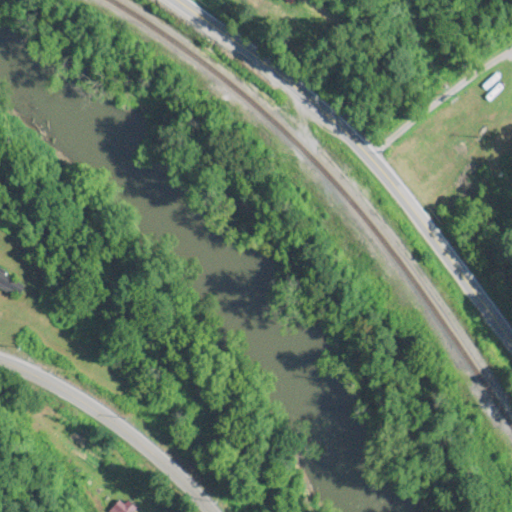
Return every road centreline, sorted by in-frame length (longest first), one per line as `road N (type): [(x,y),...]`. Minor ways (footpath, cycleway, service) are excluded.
road 1 (primary): [(511,352),(369,159),(178,0)]
road 2 (secondary): [(192,511),(123,432),(0,361)]
